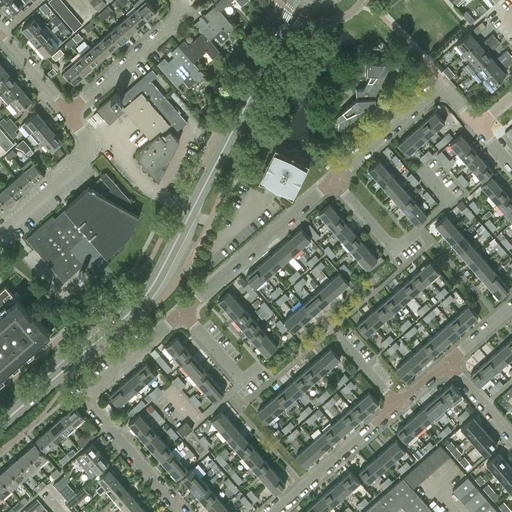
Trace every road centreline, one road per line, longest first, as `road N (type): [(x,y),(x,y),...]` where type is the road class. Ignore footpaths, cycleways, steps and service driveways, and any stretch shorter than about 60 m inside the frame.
road 1 (tertiary): [(30,398),(150,289),(303,0)]
road 2 (residential): [(181,511),(82,397),(181,311)]
road 3 (residential): [(334,180),(394,249),(449,202),(422,169)]
road 4 (residential): [(181,311),(334,180)]
road 5 (residential): [(272,511),(398,401)]
road 6 (residential): [(66,112),(178,15),(176,0)]
road 7 (residential): [(0,229),(84,154),(66,112)]
road 8 (residential): [(334,180),(440,88)]
